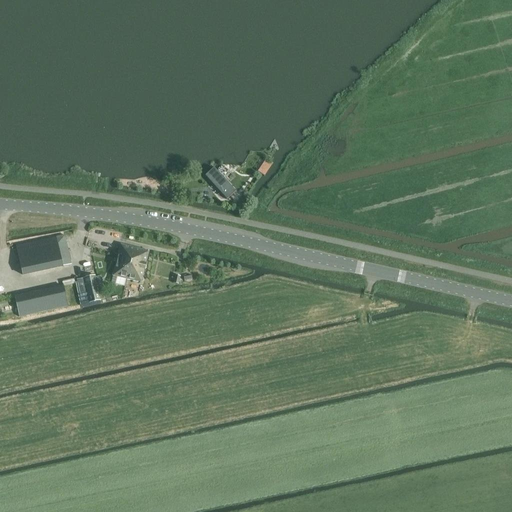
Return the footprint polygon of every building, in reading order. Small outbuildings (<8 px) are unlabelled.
[(270,161),(267,159),(258,171),(261,173),(265,176),(273,163),(270,161)] [(215,166),(205,175),(227,199),(237,190),(215,166)] [(66,246),(64,236),(17,246),(23,275),(63,267),(63,266),(71,264),(67,245),(66,246)] [(142,283),(150,252),(120,244),(112,277),(142,283)] [(181,276),(175,275),(173,283),(179,284),(181,276)] [(95,276),(77,280),(82,305),(101,302),(95,276)] [(20,317),(69,306),(65,287),(15,297),(20,317)]
